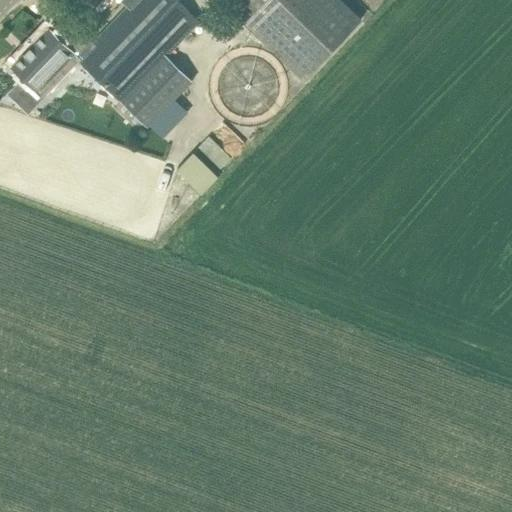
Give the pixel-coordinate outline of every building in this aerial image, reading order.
[(177,0),(135,0),(78,60),(121,101),(166,55),(199,21),(177,0)] [(222,0),(305,79),(361,19),(341,0),(222,0)] [(27,75),(13,91),(30,107),(66,69),(67,69),(67,68),(61,63),(75,49),(53,27),(52,26),(15,64),(16,65),(17,65),(27,75)] [(166,55),(121,101),(149,128),(192,82),(166,55)] [(206,192),(238,160),(214,136),(182,168),(206,192)]
